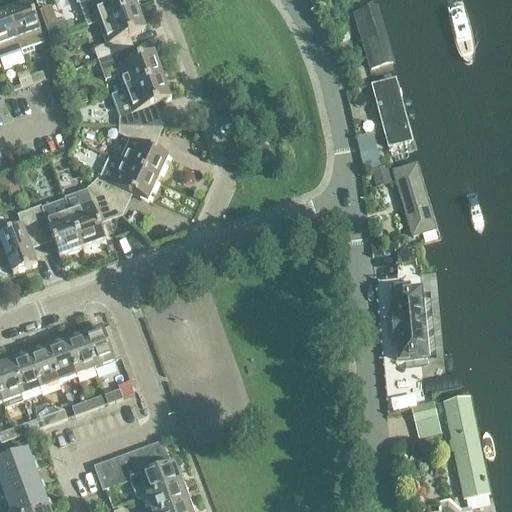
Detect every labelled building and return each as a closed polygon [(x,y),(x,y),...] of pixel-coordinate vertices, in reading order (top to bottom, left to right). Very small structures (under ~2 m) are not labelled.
[(87,27),(98,23),(136,9),(132,0),(74,0),(76,5),(78,4),(87,27)] [(29,5),(6,14),(21,52),(44,44),(29,5)] [(396,70),(377,6),(352,14),(371,78),(396,70)] [(145,32),(136,9),(98,23),(106,46),(93,51),(97,62),(126,52),(121,41),(145,32)] [(0,59),(21,52),(6,14),(0,16),(0,59)] [(45,27),(50,39),(68,32),(63,21),(56,24),(45,27)] [(130,64),(126,52),(97,62),(102,74),(115,70),(123,92),(161,78),(153,55),(130,64)] [(42,74),(30,78),(33,86),(45,82),(42,74)] [(33,86),(30,78),(18,82),(21,91),(33,86)] [(161,78),(123,92),(111,97),(118,120),(118,128),(154,129),(147,110),(170,102),(161,78)] [(414,148),(395,78),(372,84),(390,154),(414,148)] [(145,149),(154,129),(118,128),(118,136),(130,142),(120,164),(157,181),(167,159),(145,149)] [(272,161),(268,150),(267,146),(256,149),(262,165),(272,161)] [(372,153),(360,155),(363,170),(375,168),(372,153)] [(92,186),(116,212),(124,193),(146,204),(157,181),(120,164),(109,159),(100,180),(92,186)] [(437,230),(418,163),(392,170),(411,238),(437,230)] [(90,204),(68,213),(82,251),(105,242),(96,219),(116,212),(92,186),(86,191),(90,204)] [(40,208),(28,212),(39,240),(50,236),(58,259),(82,251),(68,213),(63,202),(41,210),(40,208)] [(0,271),(9,268),(12,276),(36,268),(27,244),(39,240),(28,212),(17,217),(21,230),(11,233),(10,229),(0,229),(0,271)] [(398,362),(427,359),(420,289),(391,292),(398,362)] [(81,335),(82,337),(95,371),(114,364),(101,328),(81,335)] [(95,371),(82,337),(64,343),(77,378),(95,371)] [(62,342),(45,348),(59,385),(77,378),(64,343),(63,344),(62,342)] [(59,385),(45,348),(27,355),(41,392),(59,385)] [(9,362),(9,363),(23,398),(41,392),(27,355),(9,362)] [(23,398),(9,363),(0,366),(0,393),(4,405),(23,398)] [(108,405),(123,400),(119,391),(105,396),(108,405)] [(101,398),(86,403),(90,412),(104,407),(101,398)] [(491,496),(471,400),(443,407),(463,502),(491,496)] [(75,418),(90,412),(86,403),(72,408),(75,418)] [(432,403),(411,409),(415,425),(436,419),(432,403)] [(65,411),(50,416),(53,426),(68,420),(65,411)] [(39,431),(53,426),(50,416),(35,422),(39,431)] [(27,425),(13,430),(16,439),(31,434),(27,425)] [(0,440),(2,445),(16,439),(13,430),(0,434),(0,440)] [(160,443),(149,447),(158,471),(169,467),(160,443)] [(149,447),(138,451),(147,475),(158,471),(149,447)] [(138,451),(128,455),(137,479),(147,475),(138,451)] [(0,484),(35,472),(27,452),(0,462),(0,484)] [(128,455),(117,460),(125,483),(127,482),(137,479),(128,455)] [(114,487),(125,483),(117,460),(106,464),(114,487)] [(103,491),(114,487),(106,464),(94,468),(103,491)] [(147,475),(137,479),(127,482),(134,501),(140,499),(183,483),(176,465),(169,467),(158,471),(147,475)] [(41,490),(35,472),(0,484),(0,486),(6,503),(41,490)] [(160,511),(187,502),(188,503),(190,502),(183,483),(140,499),(144,509),(149,507),(151,511),(160,511)] [(41,490),(6,503),(9,511),(37,511),(48,508),(41,490)] [(106,494),(111,509),(121,506),(115,491),(106,494)] [(191,511),(188,503),(187,502),(160,511),(191,511)]
